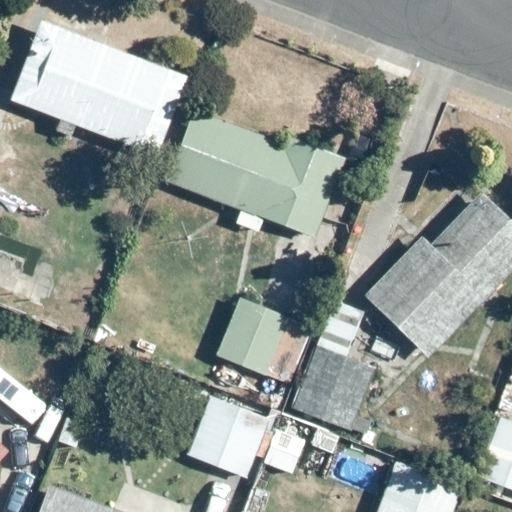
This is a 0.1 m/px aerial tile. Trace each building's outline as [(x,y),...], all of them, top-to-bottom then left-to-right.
[(132,0),(29,0),(16,35),(172,91),(196,23),(132,0)] [(204,39),(171,120),(325,182),(358,100),(204,39)] [(434,302),(511,216),(511,163),(483,137),(379,253),(434,302)] [(319,285),(255,256),(212,354),(277,382),(319,285)] [(382,358),(318,333),(291,404),(354,429),(382,358)] [(0,397),(10,385),(0,377),(0,397)] [(21,506),(36,511),(185,511),(203,463),(56,409),(21,506)] [(511,420),(496,416),(476,478),(511,489),(511,420)] [(305,438),(272,425),(258,462),(290,474),(305,438)] [(448,511),(458,490),(393,463),(372,511),(448,511)] [(240,511),(273,511),(245,501),(240,511)]
